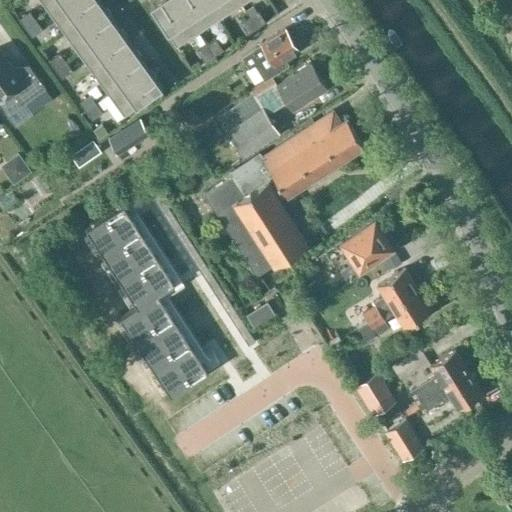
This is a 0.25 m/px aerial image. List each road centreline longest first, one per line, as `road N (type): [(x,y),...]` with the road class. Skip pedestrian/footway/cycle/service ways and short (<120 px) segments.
road 1 (unclassified): [(323,0),(430,149),(511,325)]
road 2 (residential): [(415,502),(396,487),(315,364),(187,445)]
road 3 (residential): [(511,425),(428,484),(415,502)]
